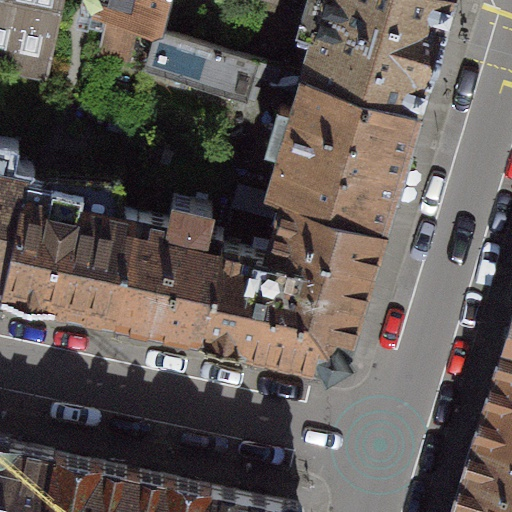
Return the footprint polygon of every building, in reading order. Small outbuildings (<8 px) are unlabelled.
[(7,0),(6,8),(0,37),(0,68),(52,79),(67,0),(7,0)] [(115,0),(113,14),(167,31),(174,0),(115,0)] [(174,0),(167,31),(257,58),(266,23),(195,0),(174,0)] [(325,0),(304,70),(312,72),(421,106),(454,0),(325,0)] [(167,31),(113,14),(105,50),(250,94),(260,59),(257,58),(167,31)] [(274,190),(290,195),(384,224),(421,106),(312,72),(274,190)] [(0,270),(10,273),(28,186),(30,176),(0,169),(0,270)] [(6,290),(119,314),(139,211),(93,201),(95,188),(54,180),(52,191),(28,186),(10,273),(6,290)] [(221,241),(204,331),(327,358),(348,347),(384,224),(290,195),(271,250),(221,241)] [(119,314),(204,331),(221,241),(224,228),(209,225),(211,213),(194,210),(192,221),(139,211),(119,314)] [(511,319),(510,326),(476,439),(511,450),(511,319)] [(511,511),(511,450),(476,439),(453,511),(511,511)] [(0,511),(45,511),(57,453),(0,441),(0,511)] [(208,511),(214,486),(57,453),(45,511),(208,511)] [(295,511),(299,500),(214,486),(208,511),(295,511)]
